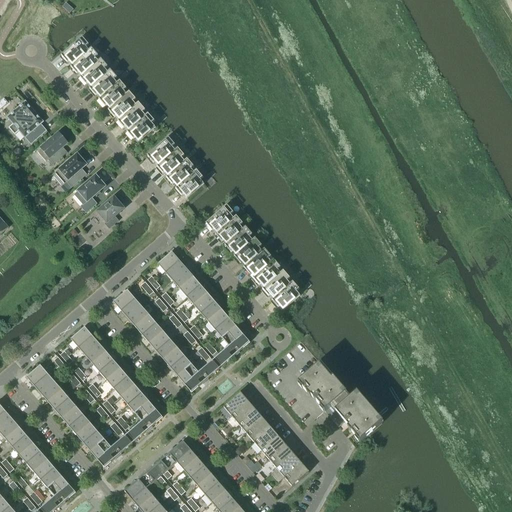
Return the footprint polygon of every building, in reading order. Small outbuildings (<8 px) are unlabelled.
[(70,69),(92,50),(92,49),(89,52),(86,48),(89,46),(82,38),(60,57),(67,65),(69,63),(72,66),(70,68),(70,69)] [(79,80),(102,60),(101,60),(99,62),(96,59),(98,57),(92,50),(70,69),(76,76),(79,73),(82,77),(79,79),(79,80)] [(89,90),(111,71),(108,73),(105,70),(108,68),(102,60),(79,80),(86,87),(88,84),(91,88),(89,90)] [(98,101),(120,82),(117,84),(114,81),(117,78),(111,71),(89,90),(95,98),(98,95),(101,99),(98,101)] [(108,112),(130,93),(129,93),(127,95),(124,92),(126,89),(120,82),(98,101),(104,108),(107,106),(110,110),(107,112),(108,112)] [(117,123),(139,104),(136,106),(133,103),(136,100),(130,93),(108,112),(114,119),(116,117),(119,120),(117,123)] [(43,123),(25,102),(7,118),(13,125),(8,128),(15,136),(19,132),(25,138),(30,133),(36,140),(46,132),(40,125),(43,123)] [(126,134),(149,115),(148,115),(146,117),(143,113),(145,111),(139,104),(117,123),(123,130),(126,128),(129,131),(126,134)] [(139,143),(156,128),(152,125),(155,122),(149,115),(126,134),(132,141),(135,139),(139,143)] [(59,152),(68,144),(63,139),(65,137),(61,132),(59,134),(58,133),(37,152),(46,163),(48,161),(53,166),(63,157),(59,152)] [(156,169),(178,150),(178,149),(175,152),(172,148),(175,146),(169,138),(146,157),(153,165),(156,162),(159,166),(156,168),(156,169)] [(166,179),(188,160),(187,160),(185,162),(182,159),(184,157),(178,150),(156,169),(162,176),(165,173),(168,177),(165,179),(166,179)] [(77,174),(86,166),(82,160),(83,159),(79,154),(77,155),(55,174),(65,185),(67,183),(72,188),(82,179),(77,174)] [(175,190),(197,171),(194,173),(191,170),(194,168),(188,160),(166,179),(172,187),(174,184),(177,188),(175,190)] [(45,177),(50,172),(47,169),(42,174),(45,177)] [(187,199),(204,185),(200,181),(203,178),(197,171),(175,190),(181,198),(184,195),(187,199)] [(95,176),(74,195),(83,206),(81,208),(86,214),(97,205),(92,199),(105,187),(95,176)] [(114,217),(123,209),(118,203),(119,203),(115,199),(115,200),(114,198),(98,212),(99,214),(98,215),(102,219),(103,218),(107,223),(105,225),(109,229),(118,222),(114,217)] [(215,237),(237,217),(236,217),(234,219),(231,216),(233,214),(227,206),(205,225),(211,233),(214,230),(217,234),(214,236),(215,237)] [(224,247),(246,228),(243,230),(240,227),(243,225),(237,217),(215,237),(221,244),(223,241),(226,245),(224,247)] [(0,235),(8,228),(0,218),(0,235)] [(233,258),(255,239),(252,241),(249,238),(252,235),(246,228),(224,247),(230,255),(233,252),(236,256),(233,258)] [(243,269),(265,250),(262,252),(259,249),(262,246),(255,239),(233,258),(239,265),(242,263),(245,267),(242,269),(243,269)] [(252,280),(274,261),(271,263),(268,260),(271,257),(265,250),(243,269),(249,276),(252,274),(255,277),(252,280)] [(166,274),(180,262),(172,253),(158,265),(166,274)] [(262,291),(284,272),(283,272),(281,274),(278,271),(280,268),(274,261),(252,280),(258,287),(261,285),(264,288),(261,291),(262,291)] [(173,282),(187,270),(180,262),(166,274),(173,282)] [(180,290),(194,278),(187,270),(173,282),(180,290)] [(271,302),(293,283),(290,285),(287,281),(290,279),(284,272),(262,291),(268,298),(270,296),(273,299),(271,302)] [(156,282),(151,277),(147,281),(151,286),(156,282)] [(187,299),(201,286),(194,278),(180,290),(187,299)] [(160,287),(156,282),(151,286),(156,291),(160,287)] [(149,288),(145,283),(141,287),(145,292),(149,288)] [(283,311),(300,296),(296,292),(299,290),(293,283),(271,302),(277,309),(280,307),(283,311)] [(194,307),(208,295),(201,286),(187,299),(194,307)] [(153,293),(149,288),(145,292),(149,296),(153,293)] [(121,312),(135,300),(128,291),(114,303),(121,312)] [(170,299),(166,294),(161,297),(165,302),(170,299)] [(201,315),(215,303),(208,295),(194,307),(201,315)] [(163,304),(159,299),(155,303),(159,308),(163,304)] [(174,303),(170,299),(165,302),(170,307),(174,303)] [(128,320),(142,308),(135,300),(121,312),(128,320)] [(208,323),(222,311),(215,303),(201,315),(208,323)] [(167,309),(163,304),(159,308),(163,313),(167,309)] [(135,329),(149,316),(142,308),(128,320),(135,329)] [(184,315),(180,310),(175,314),(180,319),(184,315)] [(215,331),(229,319),(222,311),(208,323),(215,331)] [(188,320),(184,315),(180,319),(184,324),(188,320)] [(142,337),(157,324),(149,316),(135,329),(142,337)] [(177,321),(173,316),(169,319),(173,324),(177,321)] [(222,339),(236,327),(229,319),(215,331),(222,339)] [(182,325),(177,321),(173,324),(177,329),(182,325)] [(149,345),(164,333),(157,324),(142,337),(149,345)] [(198,331),(194,327),(190,330),(194,335),(198,331)] [(228,347),(243,335),(236,327),(222,339),(228,347)] [(78,349),(92,337),(85,328),(71,340),(78,349)] [(202,336),(198,331),(194,335),(198,340),(202,336)] [(192,337),(187,332),(183,336),(187,341),(192,337)] [(156,353),(171,341),(164,333),(149,345),(156,353)] [(235,355),(250,343),(243,335),(228,347),(235,355)] [(85,357),(99,345),(92,337),(78,349),(85,357)] [(196,342),(192,337),(187,341),(192,346),(196,342)] [(163,361),(178,349),(171,341),(156,353),(163,361)] [(212,348),(208,343),(204,347),(208,351),(212,348)] [(93,365),(107,353),(99,345),(85,357),(93,365)] [(222,367),(233,357),(235,355),(228,347),(214,359),(222,367)] [(206,353),(202,348),(197,352),(201,357),(206,353)] [(216,353),(212,348),(208,351),(212,356),(216,353)] [(171,369),(185,357),(178,349),(163,361),(171,369)] [(69,357),(64,352),(60,356),(64,361),(69,357)] [(100,373),(114,361),(107,353),(93,365),(100,373)] [(210,358),(206,353),(201,357),(206,362),(210,358)] [(73,362),(69,357),(64,361),(68,366),(73,362)] [(178,378),(192,365),(185,357),(171,369),(178,378)] [(62,363),(58,358),(53,362),(58,367),(62,363)] [(107,382),(121,370),(114,361),(100,373),(107,382)] [(206,381),(219,369),(212,361),(199,373),(206,381)] [(66,368),(62,363),(58,367),(62,371),(66,368)] [(184,385),(199,373),(192,365),(178,378),(184,385)] [(371,408),(358,393),(351,398),(334,378),(332,379),(320,365),(298,384),(310,398),(312,397),(325,413),(331,407),(349,427),(348,428),(352,433),(373,414),(369,410),(371,408)] [(34,387),(48,375),(40,366),(26,378),(34,387)] [(83,374),(78,369),(74,372),(78,377),(83,374)] [(114,390),(128,378),(121,370),(107,382),(114,390)] [(191,393),(206,381),(199,373),(184,385),(191,393)] [(76,379),(72,374),(68,378),(72,383),(76,379)] [(87,378),(83,374),(78,377),(82,382),(87,378)] [(41,395),(55,383),(48,375),(34,387),(41,395)] [(121,398),(135,386),(128,378),(114,390),(121,398)] [(80,384),(76,379),(72,383),(76,388),(80,384)] [(48,404),(62,391),(55,383),(41,395),(48,404)] [(97,390),(93,385),(88,389),(92,394),(97,390)] [(128,406),(142,394),(135,386),(121,398),(128,406)] [(101,395),(97,390),(92,394),(97,398),(101,395)] [(55,412),(69,400),(62,391),(48,404),(55,412)] [(90,396),(86,391),(82,394),(86,399),(90,396)] [(231,417),(248,402),(241,393),(240,393),(223,408),(231,417)] [(135,414),(149,402),(142,394),(128,406),(135,414)] [(94,400),(90,396),(86,399),(90,404),(94,400)] [(62,420),(76,408),(69,400),(55,412),(62,420)] [(111,406),(107,401),(102,405),(107,410),(111,406)] [(142,422),(155,410),(149,402),(135,414),(142,422)] [(239,426),(256,411),(248,402),(231,417),(239,426)] [(115,411),(111,406),(107,410),(111,415),(115,411)] [(104,412),(100,407),(96,411),(100,416),(104,412)] [(69,428),(83,416),(76,408),(62,420),(69,428)] [(149,430),(162,418),(155,410),(142,422),(149,430)] [(246,434),(263,420),(256,411),(239,426),(246,434)] [(0,430),(12,420),(5,412),(0,416),(0,430)] [(109,417),(104,412),(100,416),(104,421),(109,417)] [(382,425),(373,414),(352,433),(361,444),(382,425)] [(76,436),(90,424),(83,416),(69,428),(76,436)] [(125,423),(121,418),(116,422),(121,426),(125,423)] [(0,434),(5,440),(19,428),(12,420),(0,430),(0,434)] [(254,443),(271,429),(263,420),(246,434),(254,443)] [(215,431),(221,426),(217,421),(211,426),(215,431)] [(134,442),(149,430),(142,422),(127,434),(134,442)] [(119,428),(114,423),(110,427),(114,432),(119,428)] [(129,428),(125,423),(121,426),(125,431),(129,428)] [(83,444),(97,432),(90,424),(76,436),(83,444)] [(12,449),(26,436),(19,428),(5,440),(12,449)] [(123,433),(119,428),(114,432),(118,437),(123,433)] [(261,452),(278,437),(271,429),(254,443),(261,452)] [(90,453),(104,441),(97,432),(83,444),(90,453)] [(20,457),(34,445),(26,436),(12,449),(20,457)] [(118,457),(132,444),(125,436),(111,448),(118,457)] [(269,461),(286,446),(278,437),(261,452),(269,461)] [(235,444),(231,439),(226,444),(230,448),(235,444)] [(97,460),(111,448),(104,441),(90,453),(97,460)] [(168,455),(155,466),(163,475),(167,472),(177,463),(191,451),(183,442),(173,451),(169,454),(168,455)] [(27,465),(41,453),(34,445),(20,457),(27,465)] [(277,470),(294,455),(286,446),(269,461),(277,470)] [(104,468),(118,457),(111,448),(97,460),(104,468)] [(243,453),(239,448),(234,452),(238,457),(243,453)] [(184,471),(198,459),(191,451),(177,463),(184,471)] [(34,473),(48,461),(41,453),(27,465),(34,473)] [(284,478),(301,464),(294,455),(277,470),(284,478)] [(247,456),(242,461),(246,466),(251,461),(247,456)] [(191,479),(205,467),(198,459),(184,471),(191,479)] [(10,465),(5,460),(1,464),(5,469),(10,465)] [(41,481),(55,469),(48,461),(34,473),(41,481)] [(251,461),(246,466),(247,468),(253,475),(261,467),(257,463),(254,465),(251,461)] [(292,487),(309,473),(301,464),(284,478),(292,487)] [(14,470),(10,465),(5,469),(10,474),(14,470)] [(134,484),(125,492),(132,501),(133,502),(146,490),(156,481),(161,477),(162,476),(163,475),(155,466),(154,467),(153,468),(140,480),(139,480),(134,484)] [(198,487),(212,475),(205,467),(191,479),(198,487)] [(48,489),(62,477),(55,469),(41,481),(48,489)] [(171,477),(167,472),(163,475),(167,480),(171,477)] [(205,496),(219,484),(212,475),(198,487),(205,496)] [(24,482),(20,477),(15,480),(19,485),(24,482)] [(54,497),(68,485),(62,477),(48,489),(54,497)] [(165,482),(161,477),(156,481),(161,486),(165,482)] [(17,487),(13,482),(9,486),(13,491),(17,487)] [(28,486),(24,482),(19,485),(24,490),(28,486)] [(181,488),(177,483),(172,486),(177,491),(181,488)] [(212,504),(226,492),(219,484),(205,496),(212,504)] [(61,505),(75,493),(68,485),(54,497),(61,505)] [(21,492),(17,487),(13,491),(17,496),(21,492)] [(174,493),(170,488),(166,492),(170,497),(174,493)] [(185,492),(181,488),(177,491),(181,496),(185,492)] [(139,509),(153,497),(146,490),(133,502),(139,509)] [(219,511),(233,500),(226,492),(212,504),(219,511)] [(38,498),(34,493),(29,497),(34,502),(38,498)] [(179,498),(174,493),(170,497),(174,502),(179,498)] [(42,511),(53,511),(61,505),(54,497),(40,509),(42,511)] [(141,511),(152,511),(160,505),(153,497),(139,509),(141,511)] [(42,503),(38,498),(34,502),(38,506),(42,503)] [(0,511),(4,511),(10,507),(3,499),(0,502),(0,511)] [(31,503),(27,499),(23,502),(27,507),(31,503)] [(195,504),(191,499),(186,503),(191,508),(195,504)] [(218,511),(235,511),(240,508),(233,500),(219,511),(218,511)] [(31,511),(36,508),(31,503),(27,507),(31,511)]
